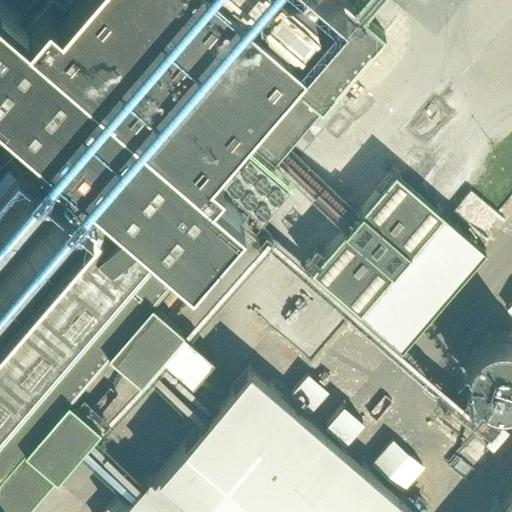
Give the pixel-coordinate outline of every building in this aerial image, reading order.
[(0,0),(0,425),(52,470),(52,471),(52,472),(52,473),(55,475),(56,475),(57,475),(101,424),(101,423),(101,422),(98,420),(98,419),(97,419),(96,419),(96,420),(38,371),(79,324),(135,373),(135,374),(135,375),(135,376),(138,378),(139,378),(140,378),(141,378),(184,327),(184,326),(184,325),(181,322),(180,322),(179,323),(122,274),(162,228),(190,252),(186,256),(189,258),(194,253),(239,200),(208,174),(219,161),(207,150),(288,57),(330,93),(384,31),(348,0),(60,0),(58,3),(54,0),(39,0),(25,16),(5,0),(0,0)] [(340,215),(342,214),(337,210),(344,201),(349,205),(351,203),(352,204),(351,206),(353,208),(357,204),(254,115),(239,133),(342,222),(346,217),(343,215),(341,217),(340,215)] [(346,217),(342,222),(322,244),(314,238),(302,252),(312,260),(309,264),(358,305),(442,207),(394,165),(379,183),(377,181),(357,204),(353,208),(351,206),(352,204),(351,203),(349,205),(344,201),(337,210),(342,214),(340,215),(341,217),(343,215),(346,217)] [(274,222),(264,231),(284,253),(294,245),(274,222)] [(511,288),(501,300),(511,310),(511,288)] [(496,389),(508,389),(511,387),(511,322),(508,321),(496,321),(485,325),(476,332),(470,342),(467,354),(469,366),(475,377),(484,385),(496,389)] [(411,511),(342,454),(338,450),(247,373),(157,479),(151,474),(119,511),(411,511)] [(511,511),(511,487),(490,511),(511,511)]
